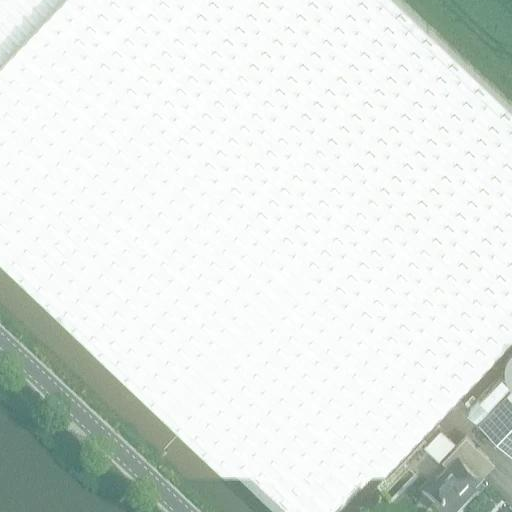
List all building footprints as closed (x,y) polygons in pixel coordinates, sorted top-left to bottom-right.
[(53,0),(0,56),(0,253),(121,369),(271,511),(339,511),(511,330),(511,103),(405,0),(53,0)] [(0,0),(0,56),(53,0),(0,0)] [(469,410),(467,412),(477,421),(511,385),(501,375),(469,410)] [(511,385),(477,421),(511,452),(511,385)] [(440,429),(425,445),(439,458),(454,443),(440,429)] [(448,465),(422,493),(441,511),(460,511),(466,505),(463,502),(484,479),(480,475),(493,461),(466,435),(443,460),(448,465)]
